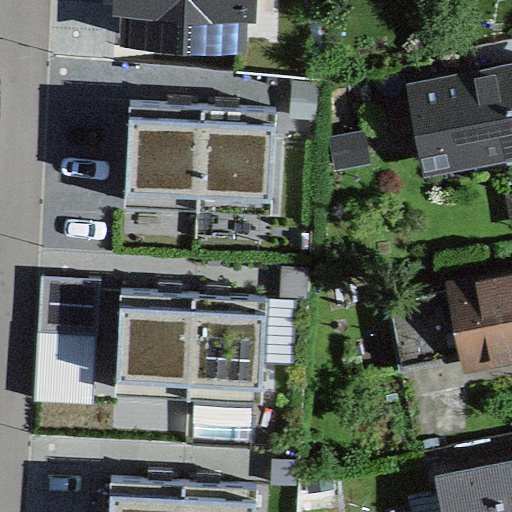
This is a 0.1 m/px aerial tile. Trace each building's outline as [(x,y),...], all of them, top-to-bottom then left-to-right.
[(244,0),(120,0),(117,61),(240,68),(244,0)] [(342,0),(344,9),(388,0),(342,0)] [(511,70),(416,89),(431,163),(511,147),(511,70)] [(363,121),(331,128),(336,153),(369,146),(363,121)] [(205,126),(126,122),(120,233),(199,236),(205,126)] [(284,130),(205,126),(199,236),(278,240),(284,130)] [(511,273),(455,285),(468,348),(470,360),(511,352),(511,273)] [(197,289),(118,285),(113,396),(192,399),(197,289)] [(468,348),(455,285),(389,299),(402,363),(468,348)] [(276,293),(197,289),(192,399),(271,403),(276,293)] [(511,511),(511,460),(440,474),(447,511),(511,511)] [(182,511),(184,471),(105,467),(102,511),(182,511)] [(261,511),(263,475),(184,471),(182,511),(261,511)]
